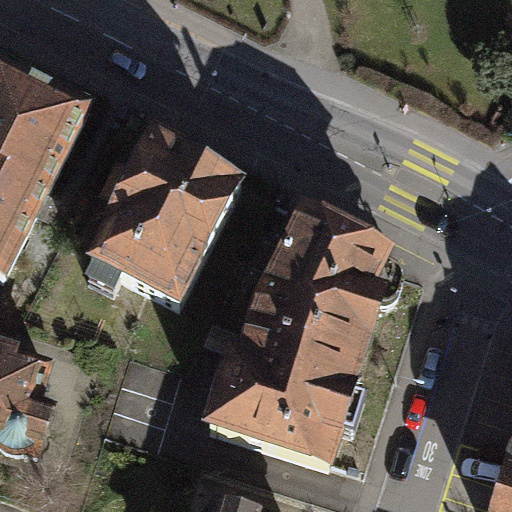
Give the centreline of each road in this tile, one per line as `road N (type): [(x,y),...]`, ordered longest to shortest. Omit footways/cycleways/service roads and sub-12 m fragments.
road 1 (tertiary): [(38,0),(511,232)]
road 2 (residential): [(511,239),(488,282),(416,511)]
